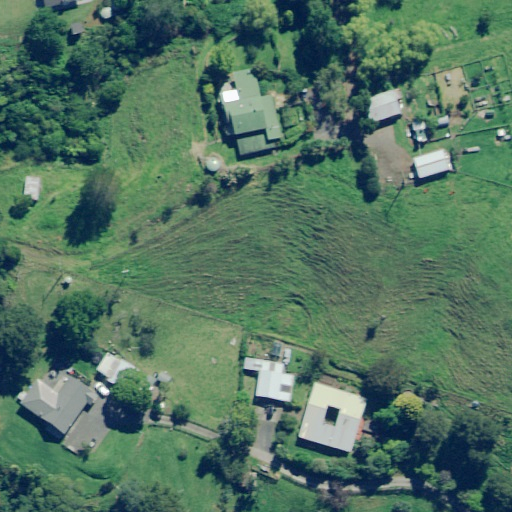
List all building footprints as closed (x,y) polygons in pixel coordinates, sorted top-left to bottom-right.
[(42,0),(45,10),(81,2),(80,0),(42,0)] [(260,100),(253,71),(233,75),(237,94),(220,98),(229,135),(235,134),(240,156),(273,149),(272,142),(281,140),(271,98),(260,100)] [(398,91),(392,93),(371,101),(379,123),(400,116),(395,103),(401,101),(398,91)] [(425,143),(422,123),(412,125),(415,145),(425,143)] [(448,172),(443,152),(413,161),(418,181),(448,172)] [(40,179),(24,178),(21,202),(38,204),(40,179)] [(115,360),(106,355),(96,372),(105,377),(115,360)] [(288,404),(290,387),(292,377),(281,376),(282,365),(245,359),(243,370),(260,373),(258,388),(256,399),(288,404)] [(139,373),(122,362),(104,389),(121,400),(139,373)] [(171,379),(159,373),(157,376),(149,372),(144,382),(164,393),(171,379)] [(97,398),(68,379),(57,395),(36,381),(19,406),(64,437),(85,405),(90,408),(97,398)] [(350,454),(366,401),(315,385),(299,439),(350,454)]
